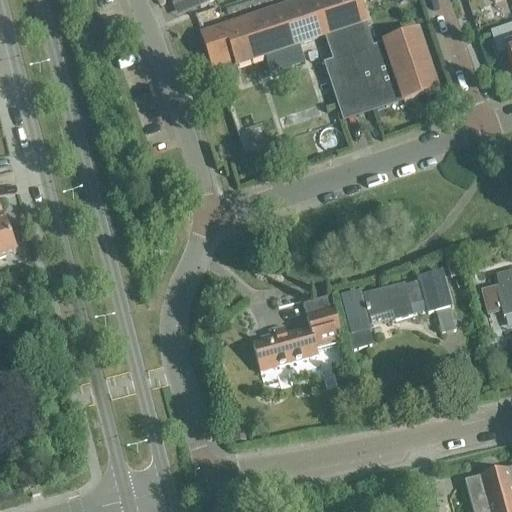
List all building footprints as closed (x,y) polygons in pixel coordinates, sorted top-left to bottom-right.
[(175,0),(178,4),(187,0),(194,0),(199,10),(222,0),(175,0)] [(236,68),(326,38),(326,37),(313,0),(309,0),(201,37),(212,72),(235,64),(236,68)] [(313,0),(326,37),(326,38),(334,64),(325,67),(339,110),(367,100),(371,114),(403,103),(404,105),(437,94),(417,34),(384,45),(384,47),(372,51),(364,26),(366,25),(357,0),(313,0)] [(498,57),(506,54),(511,72),(511,26),(490,34),(498,57)] [(0,261),(16,256),(0,208),(0,261)] [(511,274),(496,279),(499,290),(481,295),(487,317),(501,313),(502,317),(511,314),(511,274)] [(412,319),(411,318),(427,315),(427,317),(437,315),(442,337),(456,333),(441,275),(418,281),(419,286),(362,301),(360,295),(341,300),(350,336),(347,337),(352,354),(372,349),(368,333),(372,332),(369,322),(393,316),(395,324),(412,319)] [(336,336),(341,334),(331,300),(304,307),(310,331),(254,347),(262,376),(277,371),(277,369),(319,358),(318,355),(339,349),(336,336)] [(511,511),(511,472),(464,486),(471,511),(511,511)]
